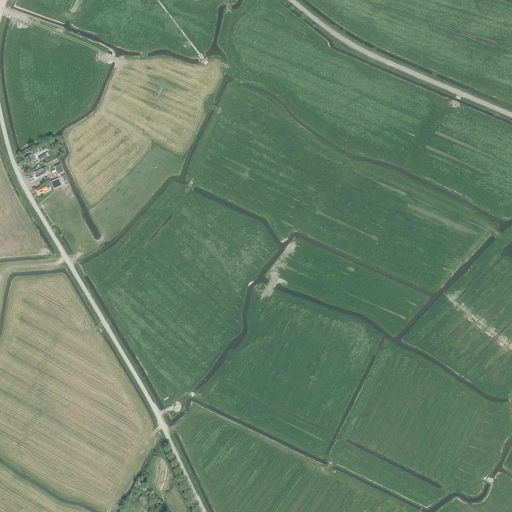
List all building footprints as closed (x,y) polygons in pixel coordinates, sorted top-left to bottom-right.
[(35,160),(33,154),(31,155),(29,155),(24,157),(26,164),(27,166),(34,164),(33,161),(35,160)] [(43,168),(39,170),(38,171),(34,173),(37,180),(47,175),(43,168)] [(54,189),(62,185),(59,178),(51,182),(54,189)] [(48,190),(48,188),(50,187),(48,183),(46,184),(44,185),(45,186),(35,190),(37,195),(48,190)] [(148,499),(142,494),(138,500),(144,505),(148,499)]
